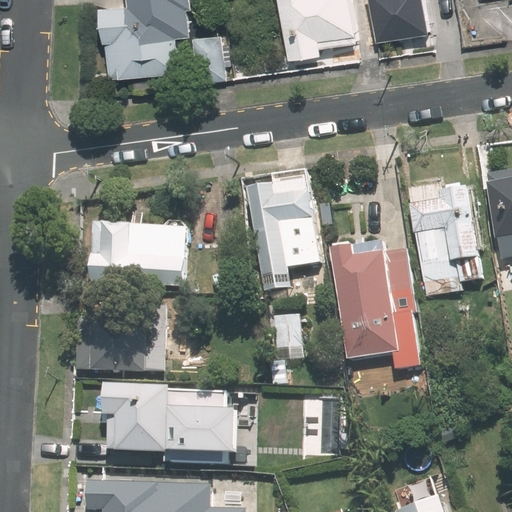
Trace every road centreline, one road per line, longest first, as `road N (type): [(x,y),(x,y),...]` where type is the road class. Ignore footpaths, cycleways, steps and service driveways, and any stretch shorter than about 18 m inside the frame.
road 1 (residential): [(511,90),(55,154),(18,150)]
road 2 (residential): [(2,511),(18,150)]
road 3 (residential): [(18,150),(24,0)]
